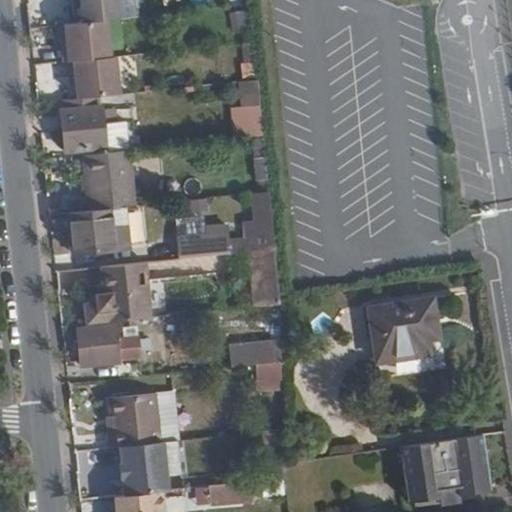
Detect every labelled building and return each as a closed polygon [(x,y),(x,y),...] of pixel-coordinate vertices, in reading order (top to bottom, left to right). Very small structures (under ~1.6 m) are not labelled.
[(129,25),(126,0),(90,0),(93,29),(120,26),(129,25)] [(249,10),(230,12),(231,27),(251,26),(249,10)] [(132,101),(129,64),(123,65),(120,26),(93,29),(79,30),(80,51),(74,52),(75,69),(82,69),(83,85),(89,84),(91,104),(132,101)] [(274,113),(271,87),(256,89),(258,114),(274,113)] [(118,155),(115,115),(73,118),(76,158),(118,155)] [(148,213),(143,157),(97,161),(102,218),(136,214),(148,213)] [(282,200),(279,167),(263,168),(266,202),(282,200)] [(287,256),(282,200),(266,202),(269,229),(259,230),(259,243),(243,244),(242,232),(217,233),(217,241),(193,243),(196,266),(287,256)] [(140,254),(136,214),(102,218),(80,220),(84,260),(140,254)] [(162,327),(157,269),(113,274),(115,303),(108,303),(108,311),(96,313),(97,333),(162,327)] [(431,352),(425,315),(435,313),(432,296),(370,306),(379,360),(431,352)] [(152,363),(150,340),(130,341),(129,333),(90,336),(94,373),(131,369),(131,364),(152,363)] [(295,371),(294,357),(254,361),(254,375),(295,371)] [(171,451),(166,402),(120,407),(123,439),(119,440),(119,456),(130,455),(171,451)] [(492,492),(484,436),(403,448),(410,504),(492,492)] [(179,501),(175,451),(171,451),(130,455),(132,471),(135,472),(137,487),(133,487),(134,505),(174,501),(179,501)] [(235,511),(241,511),(241,494),(190,500),(191,511),(235,511)] [(174,511),(174,501),(134,505),(126,506),(126,511),(174,511)]
